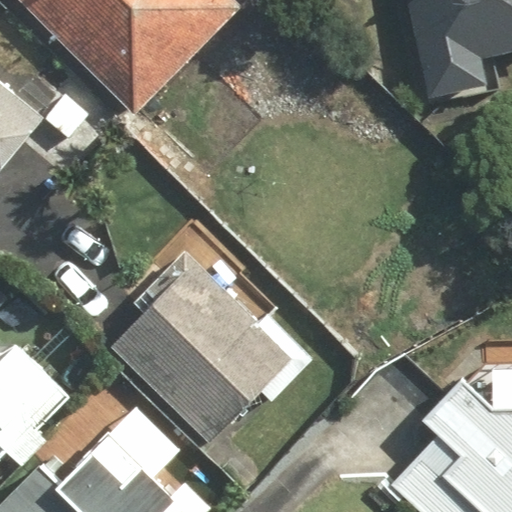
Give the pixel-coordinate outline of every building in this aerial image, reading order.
[(33,0),(152,113),(259,0),(33,0)] [(511,0),(423,0),(445,93),(510,78),(503,50),(511,47),(511,0)] [(0,184),(3,187),(69,107),(7,55),(0,55),(0,184)] [(166,300),(122,343),(219,442),(308,354),(198,243),(153,287),(166,300)] [(0,478),(15,463),(10,458),(56,412),(54,409),(85,378),(37,331),(18,349),(0,330),(0,478)] [(401,483),(429,511),(511,511),(511,393),(485,366),(433,416),(451,434),(401,483)] [(58,455),(0,511),(205,511),(213,505),(162,454),(156,460),(123,427),(76,473),(58,455)]
